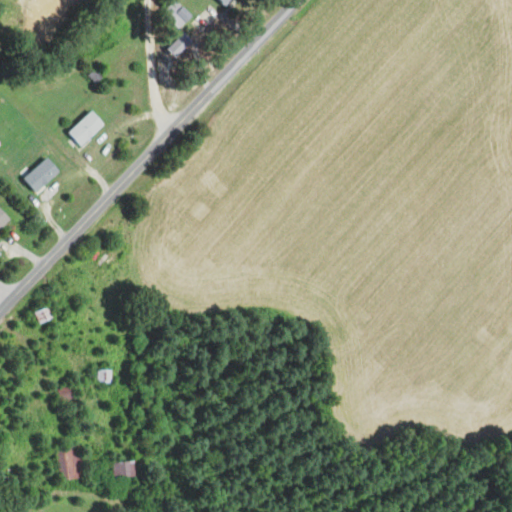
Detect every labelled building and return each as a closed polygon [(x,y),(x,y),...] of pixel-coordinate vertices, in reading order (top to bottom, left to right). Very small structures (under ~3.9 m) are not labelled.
[(106,123),(92,108),(68,131),(81,146),(106,123)] [(36,191),(61,171),(49,156),(24,176),(36,191)] [(0,229),(12,218),(0,205),(0,229)] [(82,477),(81,446),(57,447),(58,478),(82,477)] [(133,477),(133,460),(111,461),(111,477),(133,477)]
